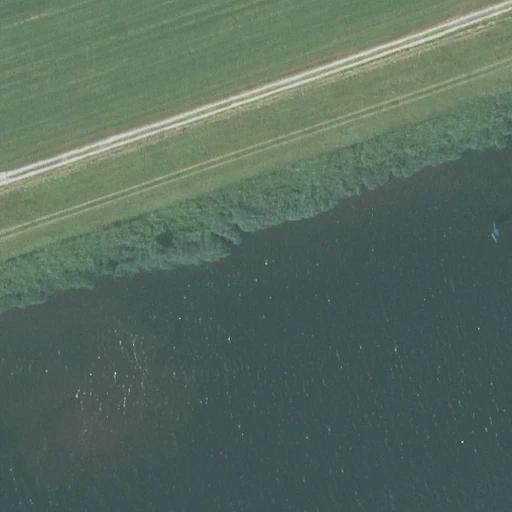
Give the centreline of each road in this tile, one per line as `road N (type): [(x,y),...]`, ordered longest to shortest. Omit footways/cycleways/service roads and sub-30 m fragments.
road 1 (track): [(0,179),(511,2)]
road 2 (track): [(0,243),(511,68)]
